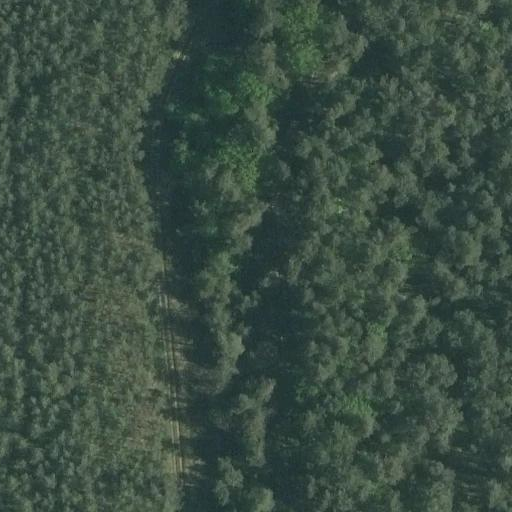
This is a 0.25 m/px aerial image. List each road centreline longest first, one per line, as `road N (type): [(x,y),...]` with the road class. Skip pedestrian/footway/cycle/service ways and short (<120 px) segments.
road 1 (track): [(333,0),(262,213),(307,511)]
road 2 (track): [(178,511),(150,193),(153,147),(194,0)]
